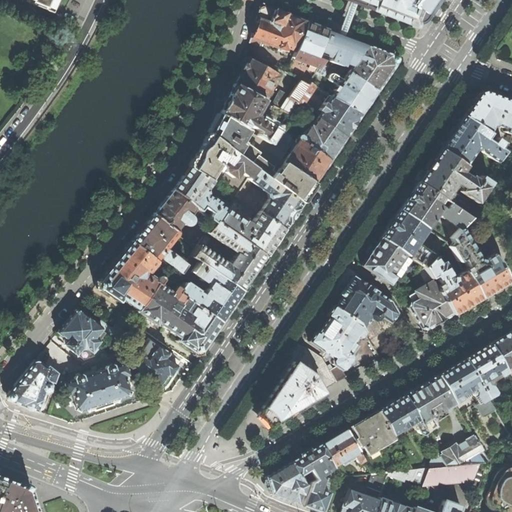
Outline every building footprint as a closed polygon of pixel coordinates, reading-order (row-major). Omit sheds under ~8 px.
[(32,4),(52,13),(57,0),(31,0),(33,1),(32,4)] [(345,0),(348,1),(354,4),(416,27),(420,15),(425,18),(437,0),(345,0)] [(338,29),(336,34),(343,36),(344,32),(348,21),(353,8),(354,4),(348,1),(346,5),(342,18),(338,29)] [(321,62),(325,57),(317,53),(326,30),(286,15),(265,7),(258,10),(255,22),(249,38),(249,42),(259,46),(260,42),(285,51),(286,49),(293,51),(285,73),(298,80),(307,85),(309,82),(314,74),(317,76),(318,74),(324,77),(327,71),(325,70),(328,66),(321,62)] [(317,53),(325,57),(330,60),(329,62),(343,66),(345,63),(352,65),(366,45),(343,36),(336,34),(326,30),(317,53)] [(396,57),(366,45),(352,65),(347,72),(376,91),(386,76),(397,61),(397,59),(396,57)] [(238,70),(233,83),(263,101),(277,76),(245,57),(240,67),(238,70)] [(369,102),(376,91),(347,72),(342,80),(332,74),(331,74),(329,74),(328,74),(327,75),(327,76),(326,77),(326,78),(326,79),(327,80),(328,81),(332,84),(329,89),(334,92),(330,97),(360,114),(369,102)] [(298,80),(287,96),(286,97),(295,103),(300,106),(314,86),(309,82),(307,85),(298,80)] [(226,96),(219,113),(244,128),(246,123),(258,130),(255,135),(268,143),(273,136),(275,132),(266,126),(268,123),(255,115),(263,101),(233,83),(226,96)] [(287,96),(279,91),(271,105),(287,114),(295,103),(286,97),(287,96)] [(471,103),(462,116),(487,132),(491,125),(496,124),(505,128),(504,131),(511,134),(511,131),(511,101),(503,99),(484,91),(477,94),(471,103)] [(352,125),(360,114),(330,97),(328,95),(318,110),(320,112),(316,118),(345,137),(352,125)] [(213,124),(207,134),(251,166),(268,143),(255,135),(244,128),(219,113),(213,124)] [(452,131),(440,149),(464,165),(477,145),(479,146),(480,151),(496,162),(503,151),(498,148),(502,143),(495,138),(491,143),(485,139),(488,134),(487,132),(462,116),(452,131)] [(337,148),(345,137),(316,118),(311,126),(309,124),(301,136),(299,135),(297,136),(296,137),(297,138),(329,160),(337,148)] [(321,171),(329,160),(297,138),(279,126),(275,132),(273,136),(286,145),(289,140),(294,143),(296,144),(283,163),(313,183),(321,171)] [(195,155),(187,167),(208,180),(220,161),(226,165),(223,169),(224,172),(232,178),(237,170),(247,178),(254,168),(251,166),(207,134),(201,145),(195,155)] [(307,192),(313,183),(283,163),(275,156),(279,151),(268,143),(251,166),(254,168),(300,203),(307,192)] [(413,179),(417,182),(443,199),(444,200),(455,183),(461,187),(459,191),(476,203),(490,183),(479,176),(477,180),(470,175),(469,177),(461,171),(464,166),(464,165),(440,149),(429,164),(424,171),(420,168),(413,179)] [(179,178),(171,190),(192,207),(197,211),(201,207),(209,213),(205,217),(212,223),(213,221),(215,222),(223,210),(217,205),(218,204),(210,197),(209,198),(205,195),(204,189),(210,181),(208,180),(187,167),(179,178)] [(291,215),(300,203),(254,168),(247,178),(247,179),(267,193),(268,198),(258,212),(282,229),(291,215)] [(408,196),(398,209),(425,228),(436,212),(460,228),(470,217),(448,203),(444,208),(439,205),(443,199),(417,182),(408,196)] [(162,202),(152,214),(173,231),(179,222),(181,224),(183,225),(184,225),(185,225),(187,225),(188,224),(189,223),(190,221),(190,220),(190,218),(189,217),(186,214),(192,207),(171,190),(162,202)] [(389,223),(379,237),(404,254),(405,255),(409,249),(415,253),(411,259),(422,266),(432,256),(414,243),(425,228),(398,209),(389,223)] [(274,241),(282,229),(258,212),(249,225),(243,221),(242,222),(224,210),(223,210),(215,222),(264,256),(274,241)] [(141,228),(130,241),(154,261),(157,257),(177,272),(178,273),(179,271),(184,263),(168,250),(167,250),(165,248),(176,233),(173,231),(152,214),(141,228)] [(485,243),(503,232),(495,218),(477,229),(485,243)] [(252,273),(264,256),(215,222),(213,221),(212,223),(205,233),(230,249),(231,249),(233,247),(234,248),(235,254),(234,256),(233,256),(232,256),(229,261),(229,262),(229,263),(228,265),(222,266),(221,265),(222,263),(222,261),(197,245),(189,256),(240,291),(252,273)] [(494,288),(507,281),(491,254),(481,260),(477,259),(466,239),(465,239),(459,228),(450,238),(453,243),(449,246),(458,261),(462,259),(468,270),(464,272),(479,297),(494,288)] [(360,265),(388,284),(393,276),(390,274),(404,254),(379,237),(373,247),(369,244),(366,248),(363,252),(367,255),(360,265)] [(116,259),(95,285),(118,301),(120,298),(136,309),(155,282),(157,284),(158,284),(161,279),(160,277),(159,276),(156,277),(154,279),(147,274),(147,272),(156,262),(154,261),(130,241),(116,259)] [(231,304),(240,291),(189,256),(184,263),(179,271),(187,277),(190,273),(200,279),(197,283),(205,288),(201,294),(197,295),(196,292),(182,282),(178,289),(176,292),(219,322),(231,304)] [(464,306),(479,297),(464,272),(464,271),(454,277),(450,277),(442,262),(438,265),(432,256),(422,266),(429,278),(434,276),(440,286),(439,287),(438,284),(434,286),(451,314),(464,306)] [(443,319),(451,314),(434,286),(429,278),(422,266),(413,276),(417,282),(423,279),(426,284),(413,291),(417,296),(409,301),(407,306),(421,332),(433,325),(437,323),(443,319)] [(329,303),(333,305),(358,322),(364,333),(368,340),(383,331),(376,319),(377,319),(379,316),(389,322),(396,312),(389,301),(376,292),(367,285),(367,286),(353,276),(343,290),(341,293),(338,291),(329,303)] [(165,289),(158,284),(157,284),(155,282),(136,309),(137,309),(136,312),(155,325),(156,322),(178,338),(176,341),(196,355),(209,336),(219,322),(176,292),(178,289),(171,284),(169,283),(165,289)] [(314,333),(309,341),(321,349),(332,356),(333,357),(331,360),(332,363),(336,366),(328,370),(335,383),(345,377),(344,369),(351,358),(351,354),(357,344),(353,341),(356,336),(357,337),(364,333),(358,322),(333,305),(327,315),(322,312),(316,321),(310,330),(314,333)] [(66,321),(56,333),(67,341),(64,344),(77,354),(83,358),(92,355),(91,351),(99,341),(98,341),(104,333),(116,342),(121,337),(123,336),(99,319),(95,324),(86,316),(85,317),(75,309),(66,321)] [(511,329),(503,335),(489,344),(503,368),(511,364),(510,362),(511,361),(511,329)] [(146,376),(140,385),(150,393),(157,384),(159,385),(164,379),(167,374),(170,376),(171,374),(172,374),(176,368),(177,366),(165,358),(168,353),(159,347),(158,347),(148,340),(139,354),(140,355),(134,364),(135,367),(146,375),(145,376),(146,376)] [(477,351),(463,359),(486,398),(493,394),(494,391),(490,385),(488,384),(487,385),(484,380),(498,372),(499,375),(505,371),(503,368),(489,344),(477,351)] [(263,421),(265,424),(335,383),(328,370),(321,357),(305,347),(294,363),(292,361),(280,378),(255,414),(258,417),(261,419),(263,421)] [(451,366),(437,375),(453,402),(459,398),(458,396),(473,387),(476,392),(475,392),(475,395),(478,401),(475,403),(483,416),(494,410),(486,398),(463,359),(451,366)] [(27,407),(37,411),(40,400),(45,401),(50,387),(48,383),(49,382),(51,382),(54,373),(46,366),(45,368),(34,360),(6,394),(9,401),(27,407)] [(93,405),(95,410),(114,404),(113,399),(116,398),(126,395),(128,390),(124,376),(128,374),(125,363),(113,367),(112,365),(110,364),(106,366),(105,368),(105,369),(101,371),(101,368),(93,371),(93,370),(84,373),(85,376),(82,377),(82,375),(80,374),(75,375),(74,378),(75,379),(63,383),(67,394),(70,392),(75,407),(80,409),(91,406),(93,405)] [(420,385),(402,395),(424,432),(425,431),(425,432),(436,426),(430,416),(432,414),(433,415),(434,416),(440,412),(441,411),(440,409),(453,402),(437,375),(420,385)] [(390,402),(377,410),(391,435),(411,422),(417,433),(421,434),(424,432),(402,395),(390,402)] [(363,418),(350,426),(357,438),(355,439),(360,446),(362,445),(367,454),(393,439),(391,435),(377,410),(363,418)] [(332,437),(319,445),(331,466),(346,457),(349,457),(352,455),(357,463),(362,460),(344,429),(332,437)] [(443,453),(438,456),(445,467),(477,464),(477,463),(483,462),(477,452),(482,450),(473,435),(455,446),(455,444),(442,452),(443,453)] [(311,508),(321,511),(327,493),(318,489),(321,481),(319,476),(332,468),(331,466),(319,445),(305,453),(290,462),(297,475),(298,474),(308,468),(314,479),(309,482),(301,504),(311,508)] [(430,463),(430,468),(445,467),(438,456),(437,453),(434,455),(430,463)] [(285,498),(297,503),(300,494),(304,484),(298,474),(297,475),(290,462),(264,477),(270,493),(285,498)] [(430,468),(427,468),(422,483),(476,478),(477,464),(445,467),(430,468)] [(427,468),(388,473),(421,484),(422,483),(427,468)] [(366,487),(380,493),(388,472),(371,474),(366,487)] [(510,507),(511,507),(511,476),(510,476),(507,476),(504,477),(501,479),(499,483),(496,490),(496,493),(496,496),(498,499),(501,502),(510,507)] [(36,511),(28,488),(6,479),(0,497),(0,511),(36,511)] [(372,511),(377,500),(347,489),(338,511),(372,511)] [(410,511),(412,509),(378,497),(377,500),(372,511),(410,511)] [(457,511),(459,505),(442,499),(437,511),(430,511),(413,506),(412,509),(410,511),(457,511)]
